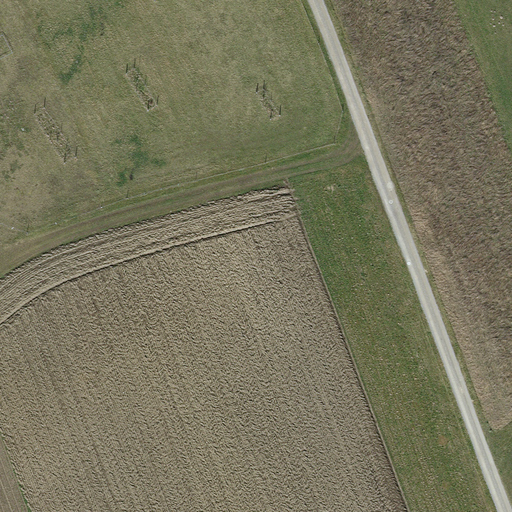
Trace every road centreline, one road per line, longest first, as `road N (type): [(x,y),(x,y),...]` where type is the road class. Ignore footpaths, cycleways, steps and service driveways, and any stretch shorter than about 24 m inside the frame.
road 1 (track): [(508,511),(316,0)]
road 2 (track): [(0,257),(59,226),(374,149)]
